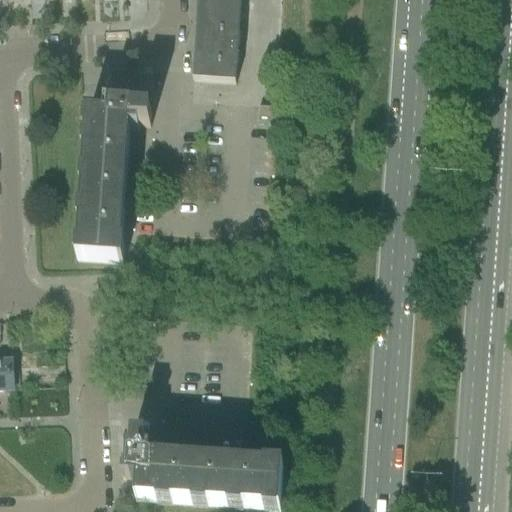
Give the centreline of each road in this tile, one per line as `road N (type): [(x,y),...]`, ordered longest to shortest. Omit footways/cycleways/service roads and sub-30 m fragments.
road 1 (primary): [(463,511),(498,0)]
road 2 (primary): [(417,0),(382,511)]
road 3 (residential): [(94,511),(83,322),(62,303),(14,305)]
road 4 (residential): [(14,305),(2,56)]
road 5 (residential): [(2,56),(147,47),(170,29),(176,0)]
